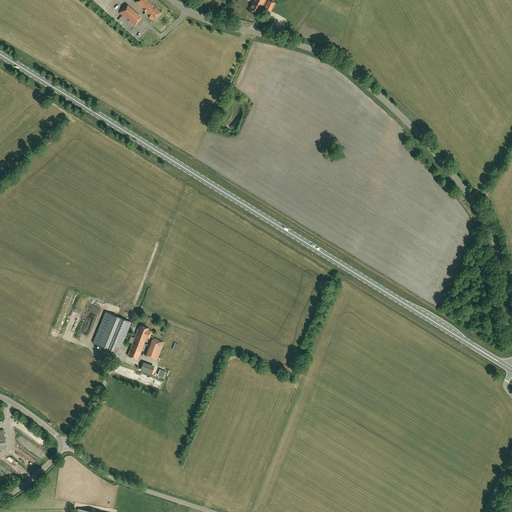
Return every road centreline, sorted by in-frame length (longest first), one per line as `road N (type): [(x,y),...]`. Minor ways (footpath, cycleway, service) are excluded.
road 1 (primary): [(511,370),(0,54)]
road 2 (unclassified): [(511,297),(474,200),(419,128),(366,78),(327,54),(172,0)]
road 3 (unclassified): [(66,444),(114,479),(210,511)]
